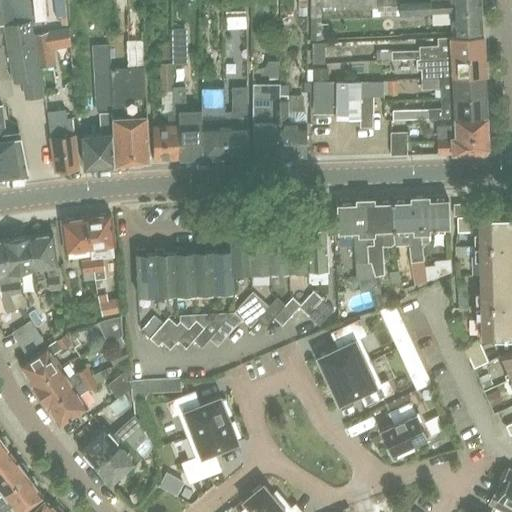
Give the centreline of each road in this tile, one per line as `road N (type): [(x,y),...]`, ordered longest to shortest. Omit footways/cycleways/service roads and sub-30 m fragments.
road 1 (tertiary): [(0,203),(124,187),(511,170)]
road 2 (residential): [(267,458),(241,393),(299,368),(325,426),(383,479)]
road 3 (residential): [(105,511),(0,373)]
road 4 (residential): [(511,144),(503,0)]
road 5 (residential): [(383,479),(341,497),(324,494),(267,458)]
